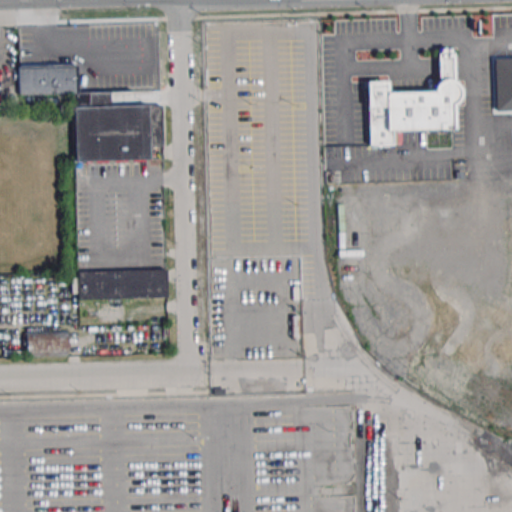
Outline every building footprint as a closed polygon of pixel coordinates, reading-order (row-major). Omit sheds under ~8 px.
[(18,66),(19,94),(77,92),(76,64),(18,66)] [(442,82),(438,83),(434,86),(432,90),(431,94),(383,96),(382,85),(365,85),(368,145),(390,144),(389,132),(451,129),(450,106),(452,104),(455,101),(456,97),(456,93),(455,90),(453,86),(450,84),(446,82),(442,82)] [(71,109),(73,162),(146,160),(144,107),(71,109)] [(73,271),(73,299),(161,297),(160,269),(73,271)] [(25,332),(25,356),(66,356),(66,332),(25,332)]
